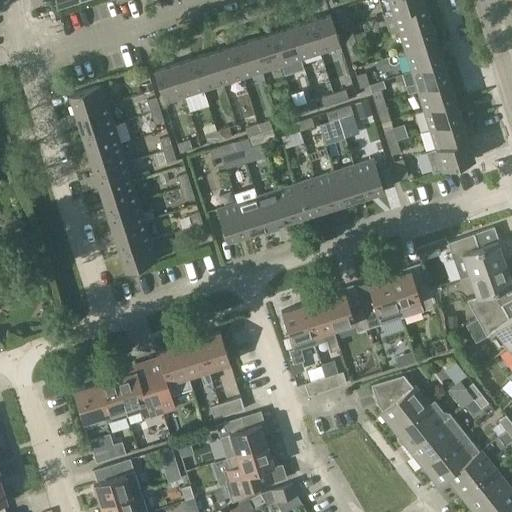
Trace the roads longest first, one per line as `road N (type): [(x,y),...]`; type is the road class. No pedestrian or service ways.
road 1 (residential): [(241,273),(511,188)]
road 2 (residential): [(109,324),(22,65)]
road 3 (residential): [(353,511),(322,458),(298,449),(241,273)]
road 4 (residential): [(22,65),(228,0)]
road 5 (residential): [(63,511),(14,358)]
road 6 (residential): [(109,324),(241,273)]
